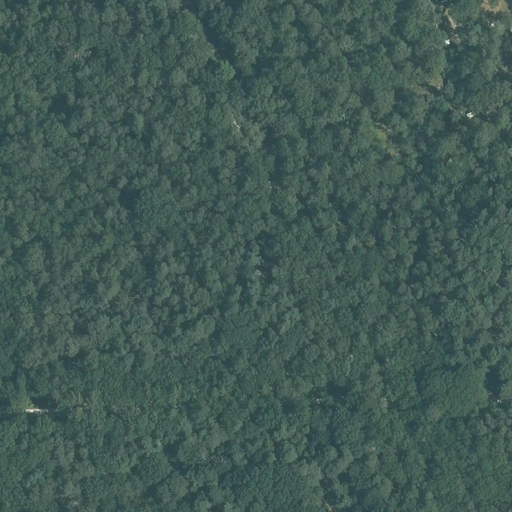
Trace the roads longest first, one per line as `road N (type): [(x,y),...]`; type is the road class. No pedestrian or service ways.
road 1 (unknown): [(443,511),(194,0)]
road 2 (track): [(511,384),(305,405),(0,416)]
